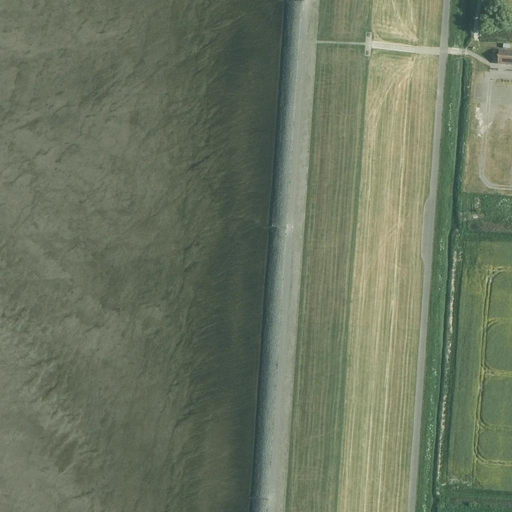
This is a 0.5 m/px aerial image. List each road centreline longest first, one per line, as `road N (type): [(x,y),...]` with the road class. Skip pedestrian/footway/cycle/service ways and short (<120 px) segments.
road 1 (track): [(412,511),(448,0)]
road 2 (track): [(304,0),(271,511)]
